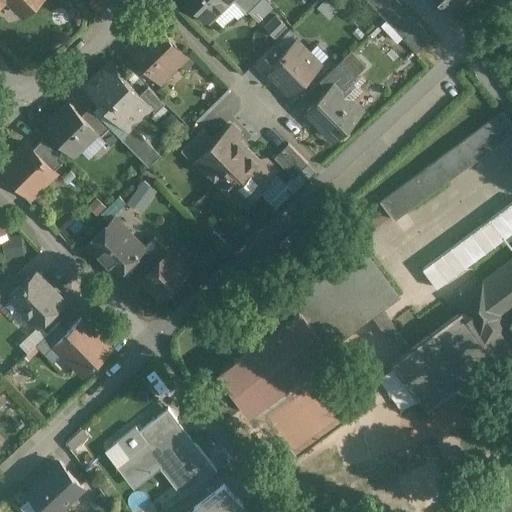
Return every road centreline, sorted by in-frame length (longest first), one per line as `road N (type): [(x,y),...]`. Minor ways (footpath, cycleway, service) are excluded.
road 1 (residential): [(149,341),(511,0)]
road 2 (residential): [(0,185),(149,341)]
road 3 (residential): [(149,341),(278,511)]
road 4 (residential): [(0,481),(149,341)]
road 5 (residential): [(154,0),(261,106)]
road 6 (residential): [(26,93),(134,0)]
